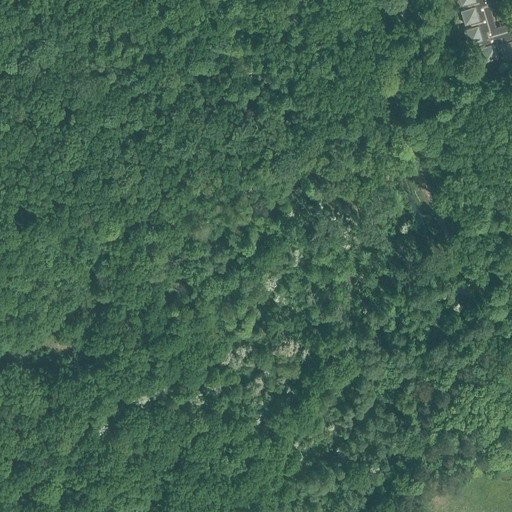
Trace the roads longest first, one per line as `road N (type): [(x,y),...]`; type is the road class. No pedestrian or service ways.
road 1 (unknown): [(415,142),(368,206),(259,425),(333,465),(300,511)]
road 2 (unknown): [(511,275),(448,198),(415,142)]
road 3 (unknown): [(415,142),(416,55),(427,0)]
